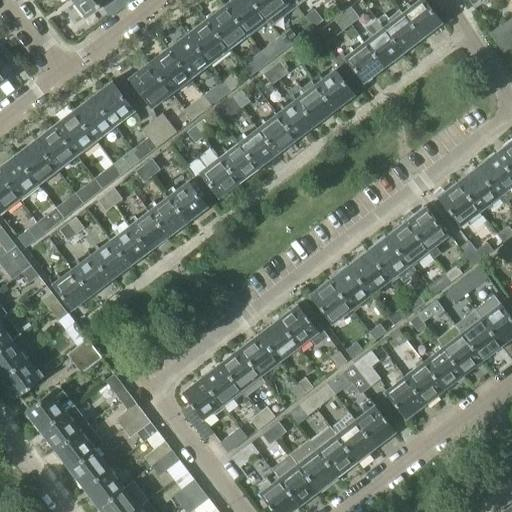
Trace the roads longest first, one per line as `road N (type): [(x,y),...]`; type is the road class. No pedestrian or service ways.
road 1 (residential): [(244,511),(156,390),(511,120)]
road 2 (residential): [(347,511),(496,400)]
road 3 (residential): [(62,71),(162,0)]
road 4 (residential): [(72,511),(0,415)]
